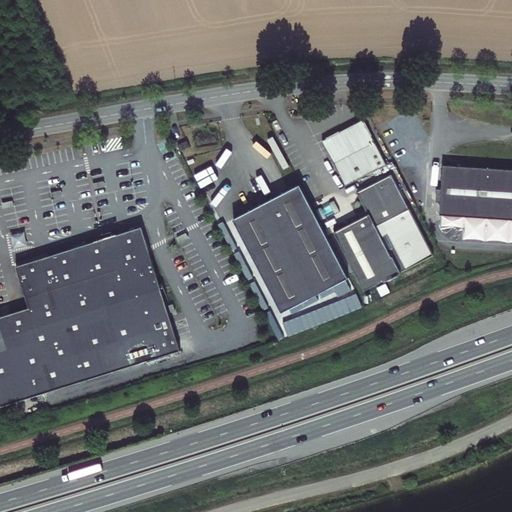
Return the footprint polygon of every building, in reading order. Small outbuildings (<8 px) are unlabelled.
[(362,121),(322,141),(344,186),(385,166),(362,121)] [(187,144),(184,137),(175,142),(178,148),(187,144)] [(511,169),(444,165),(441,214),(501,218),(511,218),(511,169)] [(388,279),(432,257),(393,176),(357,193),(368,215),(334,231),(363,291),(388,279)] [(279,312),(346,278),(299,185),(232,218),(279,312)] [(181,347),(141,225),(133,227),(108,236),(85,243),(16,266),(30,307),(0,317),(0,394),(3,405),(181,347)] [(26,233),(13,233),(14,247),(26,246),(26,233)]
